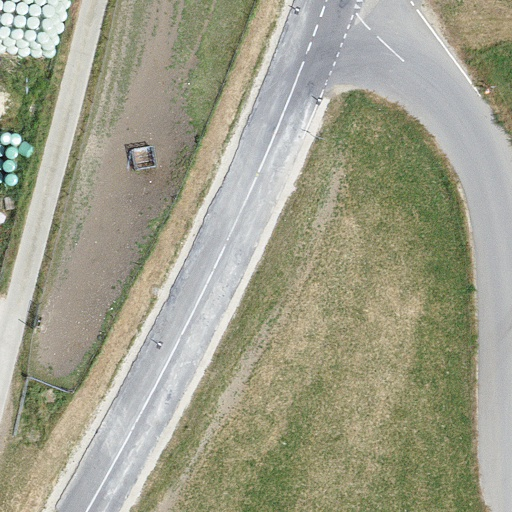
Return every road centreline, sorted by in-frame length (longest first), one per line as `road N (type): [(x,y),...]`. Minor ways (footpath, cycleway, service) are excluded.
road 1 (secondary): [(328,0),(267,156),(86,511)]
road 2 (unclassified): [(91,0),(0,368)]
